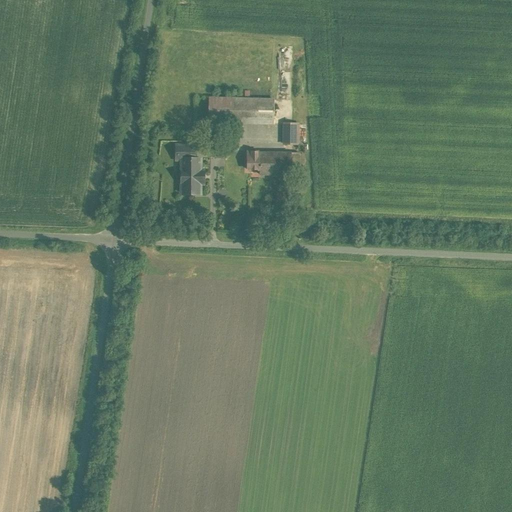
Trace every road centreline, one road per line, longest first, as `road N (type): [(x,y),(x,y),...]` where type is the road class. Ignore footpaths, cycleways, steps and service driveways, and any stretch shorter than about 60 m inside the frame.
road 1 (unclassified): [(511,257),(114,238)]
road 2 (unclassified): [(114,238),(73,511)]
road 3 (unclassified): [(150,0),(114,238)]
